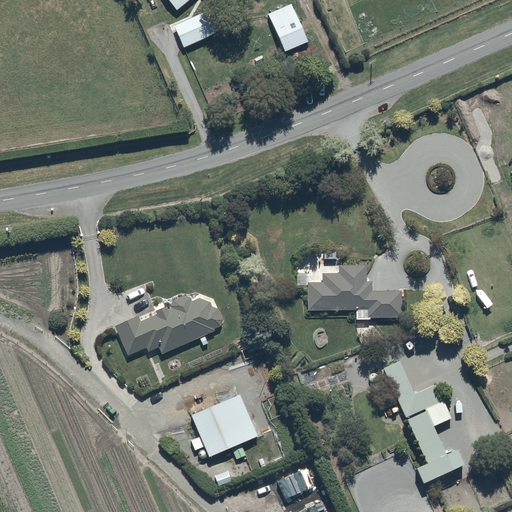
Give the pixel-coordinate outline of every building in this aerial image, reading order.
[(165,0),(176,12),(190,0),(165,0)] [(307,45),(290,5),(267,15),(284,55),(307,45)] [(203,14),(173,27),(183,51),(213,37),(203,14)] [(308,275),(296,275),(296,287),(307,287),(307,313),(366,312),(366,320),(401,320),(401,292),(372,292),(372,283),(366,283),(366,267),(338,267),(338,275),(321,275),(321,284),(308,284),(308,275)] [(138,318),(114,328),(127,358),(146,350),(148,353),(158,349),(160,356),(214,333),(213,331),(219,328),(221,322),(218,312),(212,309),(210,304),(199,300),(191,303),(190,300),(184,297),(172,302),(170,308),(171,310),(167,311),(166,309),(154,313),(155,316),(140,322),(138,318)] [(228,370),(224,361),(204,370),(208,379),(228,370)] [(398,362),(381,370),(433,483),(459,471),(451,454),(446,457),(425,412),(443,404),(435,387),(414,397),(398,362)] [(201,381),(197,372),(177,382),(181,391),(201,381)] [(258,438),(239,396),(189,418),(198,438),(190,442),(195,453),(203,449),(208,460),(258,438)]
